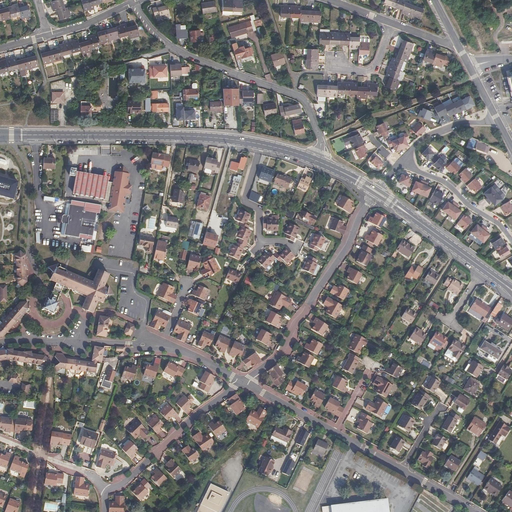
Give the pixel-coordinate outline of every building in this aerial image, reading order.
[(52,7),(53,12),(56,11),(64,10),(61,0),(59,0),(52,2),(53,7),(52,7)] [(88,9),(93,7),(92,4),(91,0),(81,0),(83,8),(88,7),(88,9)] [(232,11),(232,0),(226,0),(227,1),(222,0),(222,10),(232,11)] [(237,0),(236,0),(232,0),(232,11),(242,12),(243,1),(237,1),(237,0)] [(404,3),(405,0),(394,0),(392,7),(397,9),(398,7),(402,9),(404,3)] [(217,11),(214,1),(201,3),(202,13),(217,11)] [(414,7),(404,3),(402,9),(401,12),(406,14),(405,15),(410,17),(414,7)] [(8,8),(11,18),(21,15),(18,7),(18,4),(13,6),(13,7),(8,8)] [(166,5),(162,7),(161,6),(151,8),(154,17),(159,16),(160,18),(169,15),(166,5)] [(21,15),(22,18),(31,16),(28,6),(23,7),(23,6),(18,7),(21,15)] [(289,18),(290,6),(284,6),(284,7),(279,7),(279,17),(289,18)] [(295,7),(290,6),(289,18),(300,18),(300,11),(301,8),(295,8),(295,7)] [(423,10),(414,7),(410,17),(415,19),(415,18),(420,20),(423,10)] [(0,9),(0,15),(1,20),(11,18),(8,8),(4,10),(3,8),(0,9)] [(59,16),(60,21),(70,18),(67,9),(64,10),(56,11),(58,16),(59,16)] [(300,18),(300,21),(310,21),(310,10),(305,10),(305,11),(300,11),(300,18)] [(310,21),(320,21),(320,11),(315,11),(315,10),(310,10),(310,21)] [(253,31),(250,21),(228,28),(231,38),(253,31)] [(178,30),(186,30),(186,26),(181,26),(181,24),(175,24),(176,39),(179,39),(178,30)] [(128,29),(127,25),(122,27),(122,28),(117,29),(120,39),(130,36),(128,29)] [(130,36),(131,40),(140,37),(138,27),(133,28),(133,27),(128,29),(130,36)] [(110,42),(120,39),(117,29),(112,30),(112,29),(107,30),(110,42)] [(319,29),(319,43),(324,43),(324,45),(329,45),(330,33),(330,30),(319,29)] [(98,34),(98,37),(100,44),(110,42),(107,30),(102,32),(102,33),(98,34)] [(188,39),(187,30),(186,30),(178,30),(179,39),(188,39)] [(190,31),(191,42),(201,41),(200,31),(190,31)] [(330,33),(329,45),(334,45),(334,44),(339,44),(339,34),(330,33)] [(339,34),(339,44),(344,44),(344,46),(349,46),(350,38),(350,34),(339,34)] [(212,36),(212,38),(209,39),(211,48),(214,47),(213,44),(217,43),(215,35),(212,36)] [(93,38),(89,39),(89,42),(92,49),(101,47),(100,44),(98,37),(93,39),(93,38)] [(350,38),(349,46),(349,49),(354,49),(354,48),(359,48),(360,39),(360,38),(350,38)] [(369,39),(360,39),(359,48),(359,55),(363,55),(363,53),(369,54),(369,39)] [(412,42),(402,39),(401,44),(399,43),(398,48),(408,52),(412,42)] [(80,46),(79,42),(75,44),(74,42),(70,43),(72,55),(82,52),(80,46)] [(92,49),(89,42),(84,43),(85,44),(80,46),(82,52),(83,55),(92,53),(92,49)] [(72,55),(70,43),(65,45),(65,46),(59,47),(60,50),(62,57),(72,55)] [(238,50),(236,43),(231,44),(239,70),(240,70),(244,69),(241,61),(239,62),(239,59),(254,55),(252,47),(250,48),(249,45),(239,48),(238,50)] [(408,52),(398,48),(396,53),(397,53),(396,58),(402,60),(405,61),(408,52)] [(432,62),(436,53),(431,51),(431,49),(427,48),(423,59),(424,59),(432,62)] [(307,59),(319,59),(319,55),(317,55),(317,49),(308,49),(307,55),(307,59)] [(56,50),(51,52),(54,63),(63,61),(62,57),(60,50),(56,52),(56,50)] [(275,67),(285,63),(281,50),(270,54),(275,67)] [(54,63),(51,52),(46,53),(46,54),(41,55),(44,65),(54,63)] [(448,65),(451,56),(441,53),(441,54),(436,53),(432,62),(442,65),(443,63),(448,65)] [(39,66),(36,56),(32,57),(31,56),(26,57),(29,68),(39,66)] [(29,68),(26,57),(21,59),(22,60),(17,62),(19,68),(20,71),(21,76),(26,74),(25,70),(29,68)] [(388,66),(399,70),(402,60),(396,58),(393,57),(391,62),(390,61),(388,66)] [(17,62),(16,58),(12,59),(11,58),(6,59),(9,71),(19,68),(17,62)] [(2,62),(0,62),(0,73),(9,71),(6,59),(1,61),(2,62)] [(307,69),(316,69),(317,65),(318,65),(319,59),(307,59),(307,69)] [(196,72),(200,71),(199,65),(198,65),(190,62),(190,65),(196,67),(196,72)] [(171,76),(182,75),(181,72),(181,68),(181,64),(175,65),(175,63),(170,63),(171,76)] [(200,71),(200,77),(203,77),(203,72),(208,74),(210,70),(199,65),(200,71)] [(395,79),(399,70),(388,66),(386,71),(387,71),(386,76),(387,76),(395,79)] [(167,78),(167,67),(150,68),(150,78),(167,78)] [(145,82),(145,69),(129,69),(129,82),(145,82)] [(395,90),(398,80),(395,79),(387,76),(386,81),(387,82),(386,86),(395,90)] [(219,88),(218,80),(204,81),(204,90),(216,89),(216,88),(219,88)] [(337,93),(347,93),(348,82),(343,81),(343,83),(338,83),(338,86),(337,93)] [(358,87),(358,84),(353,83),(353,82),(348,82),(347,93),(357,94),(358,87)] [(367,94),(377,94),(378,84),(372,84),(372,83),(368,83),(367,86),(367,94)] [(317,95),(327,95),(327,84),(322,84),(322,85),(317,85),(317,95)] [(327,84),(327,95),(337,96),(337,93),(338,86),(332,85),(332,84),(327,84)] [(357,97),(367,98),(367,94),(367,86),(363,86),(363,87),(358,87),(357,94),(357,97)] [(239,104),(238,91),(238,88),(223,89),(224,105),(239,104)] [(188,97),(192,97),(192,89),(182,90),(183,100),(188,99),(188,97)] [(238,91),(239,104),(243,104),(243,100),(253,100),(252,89),(242,89),(242,91),(238,91)] [(65,93),(55,93),(55,104),(65,104),(65,93)] [(435,107),(439,116),(446,113),(448,117),(456,113),(456,114),(474,106),(469,96),(453,104),(452,102),(444,106),(442,103),(435,107)] [(103,107),(100,104),(92,103),(91,102),(80,102),(80,115),(85,116),(85,117),(91,117),(91,114),(103,114),(103,107)] [(127,102),(127,113),(140,113),(140,102),(127,102)] [(221,102),(210,103),(211,112),(221,111),(221,102)] [(150,104),(150,112),(168,111),(168,103),(150,104)] [(277,115),(275,104),(263,106),(265,117),(277,115)] [(286,115),(302,112),(301,108),(297,109),(296,105),(285,108),(284,105),(279,107),(281,117),(286,115)] [(184,109),(184,107),(172,108),(173,119),(195,117),(194,109),(184,109)] [(420,107),(417,116),(428,120),(431,111),(420,107)] [(305,134),(302,119),(292,122),(296,136),(305,134)] [(419,121),(411,128),(418,135),(421,132),(422,133),(426,128),(419,121)] [(381,133),(383,136),(389,133),(387,130),(384,122),(375,126),(379,134),(381,133)] [(398,138),(402,148),(409,146),(406,140),(410,139),(407,132),(404,134),(404,136),(398,138)] [(361,138),(359,133),(348,138),(348,137),(343,139),(346,146),(351,144),(352,147),(364,141),(362,138),(361,138)] [(393,145),(396,151),(402,148),(398,138),(392,141),(391,139),(388,141),(390,147),(393,145)] [(367,150),(365,145),(355,149),(359,159),(367,155),(366,151),(367,150)] [(429,158),(432,161),(437,156),(427,147),(421,154),(428,160),(429,158)] [(152,154),(150,165),(152,165),(162,167),(168,168),(170,157),(161,156),(161,155),(156,154),(156,155),(152,154)] [(375,157),(373,154),(368,159),(379,168),(384,163),(376,156),(375,157)] [(437,156),(432,161),(434,163),(433,165),(439,171),(448,161),(442,155),(439,158),(437,156)] [(218,173),(220,164),(217,163),(218,161),(206,158),(204,168),(212,170),(215,171),(215,172),(218,173)] [(246,159),(240,158),(237,168),(243,170),(246,159)] [(454,161),(461,167),(464,164),(457,158),(456,158),(454,161)] [(56,160),(44,159),(44,169),(48,169),(48,171),(53,171),(53,169),(55,169),(56,160)] [(455,174),(461,167),(454,161),(453,160),(446,168),(451,173),(452,171),(455,174)] [(199,164),(189,162),(187,172),(197,174),(199,164)] [(271,183),(275,172),(262,167),(258,178),(271,183)] [(109,203),(108,211),(122,213),(126,193),(130,194),(131,186),(127,185),(129,175),(127,174),(127,172),(124,168),(122,168),(115,172),(113,183),(107,182),(107,179),(77,174),(74,194),(103,200),(103,202),(109,203)] [(472,176),(465,168),(459,174),(461,177),(460,178),(465,183),(472,176)] [(196,179),(197,175),(189,174),(187,183),(192,184),(193,178),(196,179)] [(398,182),(410,187),(412,181),(409,180),(410,177),(402,174),(398,182)] [(233,181),(233,182),(239,184),(242,176),(238,175),(237,177),(234,176),(232,181),(233,181)] [(282,177),(277,175),(274,184),(283,188),(283,189),(287,190),(291,179),(283,175),(282,177)] [(0,176),(0,196),(12,199),(17,181),(0,176)] [(300,180),(297,188),(305,191),(310,180),(305,177),(303,181),(300,180)] [(482,186),(475,178),(467,185),(471,190),(472,189),(475,192),(482,186)] [(411,191),(419,194),(425,182),(421,180),(420,183),(415,181),(411,191)] [(236,194),(239,184),(233,182),(230,192),(234,194),(236,194)] [(425,182),(419,194),(427,197),(431,188),(427,186),(428,183),(425,182)] [(497,192),(503,198),(505,196),(494,183),(492,186),(497,192)] [(487,201),(497,192),(492,186),(484,193),(487,196),(485,198),(487,201)] [(436,188),(429,200),(437,205),(443,194),(440,192),(440,191),(436,188)] [(173,202),(183,204),(185,193),(181,193),(181,190),(174,189),(173,196),(174,196),(173,202)] [(251,191),(248,200),(257,204),(260,195),(251,191)] [(503,198),(497,192),(487,201),(489,204),(492,202),(495,205),(503,198)] [(211,198),(200,195),(197,207),(207,210),(211,198)] [(343,198),(337,208),(349,215),(352,211),(349,209),(352,204),(343,198)] [(511,204),(509,200),(500,206),(504,211),(505,211),(507,214),(511,211),(511,204)] [(65,225),(64,235),(90,241),(95,213),(98,214),(99,206),(71,201),(70,205),(69,205),(67,216),(62,215),(57,218),(60,224),(65,225)] [(442,210),(449,215),(456,204),(453,202),(452,204),(448,201),(442,210)] [(456,204),(449,215),(456,219),(461,211),(458,208),(459,206),(456,204)] [(316,218),(302,211),(300,215),(309,220),(307,223),(311,225),(311,224),(313,224),(316,218)] [(253,217),(243,212),(238,221),(243,225),(242,228),(243,229),(238,238),(241,241),(238,245),(237,244),(236,247),(233,246),(227,256),(236,261),(244,248),(245,249),(248,245),(246,244),(252,234),(249,232),(251,229),(247,227),(253,217)] [(367,221),(380,228),(385,218),(376,213),(373,218),(370,217),(367,221)] [(464,214),(457,224),(464,229),(472,220),(469,217),(468,218),(464,214)] [(178,219),(167,217),(166,226),(168,227),(175,228),(177,228),(178,219)] [(343,235),(345,230),(341,228),(343,223),(333,219),(329,229),(343,235)] [(203,224),(196,222),(195,222),(191,237),(198,239),(200,232),(203,224)] [(278,222),(263,222),(263,230),(266,230),(267,232),(278,233),(278,222)] [(299,229),(289,224),(284,234),(287,235),(285,239),(293,242),(299,229)] [(470,232),(477,237),(485,227),(482,224),(480,227),(477,224),(470,232)] [(485,227),(477,237),(484,242),(490,234),(486,231),(488,229),(485,227)] [(366,234),(363,239),(376,246),(381,235),(372,230),(369,235),(366,234)] [(218,236),(206,233),(204,240),(217,243),(218,236)] [(155,237),(141,234),(140,245),(144,245),(144,246),(147,247),(147,250),(152,252),(155,237)] [(325,239),(316,234),(309,248),(316,251),(318,248),(320,249),(325,239)] [(501,245),(505,243),(501,237),(497,239),(495,236),(490,240),(495,249),(496,248),(501,245)] [(215,248),(216,243),(204,240),(203,245),(215,248)] [(415,248),(402,240),(396,250),(408,258),(415,248)] [(158,241),(153,261),(158,262),(159,259),(164,260),(166,253),(165,253),(167,243),(158,241)] [(364,244),(359,253),(360,254),(356,261),(366,266),(371,256),(369,254),(372,249),(364,244)] [(92,246),(81,245),(80,251),(91,253),(92,246)] [(495,249),(501,258),(510,252),(507,246),(503,248),(501,245),(496,248),(495,249)] [(258,264),(264,269),(267,263),(271,265),(276,260),(280,264),(283,261),(287,265),(295,257),(287,249),(279,258),(276,255),(274,258),(270,255),(268,257),(266,256),(258,264)] [(17,264),(26,263),(27,262),(27,261),(26,260),(26,259),(27,258),(26,256),(26,255),(24,255),(23,254),(22,253),(21,252),(20,252),(18,254),(18,255),(16,256),(17,264)] [(200,267),(203,257),(196,255),(191,268),(193,269),(194,266),(200,267)] [(204,278),(220,270),(214,257),(204,262),(207,269),(201,272),(204,278)] [(317,260),(310,257),(303,270),(312,275),(318,265),(315,263),(317,260)] [(17,274),(27,273),(27,268),(26,263),(17,264),(17,274)] [(57,263),(56,263),(56,269),(55,281),(58,282),(56,287),(63,291),(65,285),(89,296),(85,303),(85,307),(87,307),(89,307),(91,308),(92,310),(95,308),(99,300),(104,303),(107,296),(114,295),(111,287),(109,290),(105,288),(108,280),(109,274),(107,275),(106,275),(104,274),(102,271),(98,275),(94,283),(68,271),(68,270),(63,268),(62,267),(59,268),(58,265),(58,263),(57,263)] [(362,274),(349,267),(347,272),(350,274),(347,279),(356,284),(362,274)] [(415,270),(411,267),(405,277),(409,279),(412,276),(416,279),(422,270),(417,267),(415,270)] [(242,277),(229,270),(225,279),(238,285),(242,277)] [(424,279),(433,285),(439,275),(435,273),(434,274),(429,271),(424,279)] [(18,282),(23,286),(28,281),(27,273),(17,274),(18,282)] [(447,287),(447,289),(456,295),(462,286),(458,283),(458,284),(455,283),(456,282),(452,280),(452,281),(447,278),(443,284),(447,287)] [(157,296),(173,303),(176,297),(168,293),(171,286),(163,282),(157,296)] [(330,293),(343,300),(350,288),(340,283),(337,287),(333,285),(330,293)] [(193,295),(205,301),(211,291),(201,285),(198,291),(195,290),(193,295)] [(268,304),(278,309),(282,302),(288,305),(291,299),(276,291),(268,304)] [(324,303),(330,307),(326,313),(336,319),(343,306),(327,297),(324,303)] [(45,307),(58,312),(60,309),(59,307),(58,305),(59,303),(49,298),(48,300),(47,300),(46,301),(47,303),(45,307)] [(188,310),(198,315),(203,305),(191,298),(188,303),(191,304),(188,310)] [(490,309),(476,299),(470,308),(484,318),(490,309)] [(21,301),(15,308),(23,315),(25,312),(26,311),(27,312),(28,312),(29,313),(30,312),(30,311),(28,307),(28,302),(24,303),(24,301),(21,301)] [(502,305),(498,303),(489,316),(491,317),(493,313),(496,314),(502,305)] [(15,308),(9,315),(16,322),(19,318),(21,318),(23,315),(15,308)] [(158,322),(163,325),(166,314),(156,309),(149,326),(155,329),(158,322)] [(416,315),(407,309),(401,318),(411,324),(416,315)] [(280,316),(271,311),(265,321),(278,328),(281,323),(278,321),(280,316)] [(508,330),(511,323),(511,320),(504,314),(498,323),(508,330)] [(9,315),(3,323),(10,329),(16,322),(9,315)] [(101,316),(99,325),(108,327),(110,317),(101,316)] [(316,317),(313,322),(316,324),(312,329),(321,335),(328,326),(316,317)] [(179,319),(175,329),(181,332),(179,338),(185,341),(192,325),(179,319)] [(133,331),(134,329),(136,325),(129,322),(127,327),(133,331)] [(0,333),(6,333),(8,333),(8,331),(10,329),(3,323),(0,325),(0,333)] [(108,327),(99,325),(97,335),(107,336),(108,327)] [(131,337),(133,331),(127,327),(125,330),(124,333),(131,337)] [(420,331),(415,328),(409,338),(419,345),(425,336),(419,332),(420,331)] [(271,334),(261,329),(256,338),(268,345),(271,340),(268,339),(271,334)] [(211,346),(215,336),(205,331),(198,345),(203,347),(205,343),(211,346)] [(440,349),(442,347),(446,340),(447,338),(436,331),(429,342),(440,349)] [(366,340),(355,334),(347,348),(357,353),(362,345),(363,345),(366,340)] [(224,353),(230,340),(219,335),(215,345),(221,348),(220,351),(224,353)] [(304,347),(317,354),(322,344),(313,339),(310,344),(307,343),(304,347)] [(462,343),(455,339),(446,353),(457,359),(459,356),(459,357),(465,348),(460,345),(462,343)] [(241,356),(246,346),(235,341),(229,354),(234,356),(235,353),(241,356)] [(497,359),(502,352),(485,341),(480,348),(489,354),(497,359)] [(105,347),(95,346),(93,356),(102,357),(103,357),(105,347)] [(8,349),(7,359),(17,360),(18,351),(13,350),(13,348),(8,349)] [(0,350),(0,359),(7,359),(8,349),(6,349),(1,350),(0,350)] [(25,352),(18,351),(17,360),(26,362),(28,351),(25,351),(25,352)] [(32,351),(28,351),(26,362),(36,364),(37,354),(32,353),(32,351)] [(253,368),(253,367),(262,361),(255,352),(242,361),(245,365),(249,363),(253,368)] [(54,369),(55,371),(58,371),(62,368),(67,368),(68,357),(66,358),(63,353),(62,354),(57,353),(56,355),(55,356),(60,362),(54,367),(54,369)] [(304,353),(301,358),(298,357),(295,361),(308,368),(313,358),(304,353)] [(359,358),(348,353),(347,356),(348,357),(341,369),(351,374),(354,369),(353,369),(359,358)] [(46,355),(37,354),(36,364),(44,365),(49,361),(46,355)] [(497,359),(489,354),(486,358),(495,363),(497,359)] [(72,373),(76,374),(78,358),(69,356),(68,357),(67,368),(70,369),(72,373)] [(83,371),(86,371),(88,359),(78,358),(76,374),(80,375),(83,371)] [(88,359),(86,371),(96,372),(96,369),(99,369),(101,363),(97,363),(97,360),(88,359)] [(471,360),(464,370),(476,377),(483,367),(471,360)] [(181,377),(186,369),(177,364),(176,365),(169,361),(164,371),(175,377),(176,374),(181,377)] [(155,378),(160,364),(155,363),(153,366),(148,365),(144,375),(155,378)] [(385,372),(398,379),(403,369),(393,364),(390,369),(387,367),(385,372)] [(503,364),(497,374),(506,380),(511,372),(508,369),(509,367),(503,364)] [(133,380),(138,366),(133,365),(132,368),(126,366),(122,377),(133,380)] [(283,374),(276,365),(268,371),(272,377),(270,378),(276,387),(284,381),(280,376),(283,374)] [(113,382),(116,373),(110,370),(108,376),(107,380),(113,382)] [(216,376),(206,371),(201,381),(203,382),(200,388),(209,392),(213,384),(212,383),(216,376)] [(107,380),(108,376),(105,376),(102,387),(111,389),(113,382),(107,380)] [(332,386),(345,393),(347,388),(344,386),(347,381),(338,376),(332,386)] [(377,392),(386,397),(393,385),(377,376),(374,382),(380,386),(377,392)] [(425,388),(434,393),(440,382),(431,377),(425,388)] [(463,389),(472,394),(479,384),(470,379),(463,389)] [(295,384),(290,381),(285,389),(294,394),(295,393),(301,397),(306,387),(297,382),(295,384)] [(314,406),(318,408),(325,396),(315,390),(310,399),(315,402),(314,406)] [(431,396),(421,390),(412,404),(420,409),(424,403),(426,403),(428,399),(429,399),(431,396)] [(243,402),(237,393),(229,399),(233,404),(231,405),(237,415),(246,409),(242,403),(243,402)] [(463,410),(469,400),(459,393),(453,402),(458,405),(458,406),(463,410)] [(177,403),(187,414),(191,410),(188,407),(193,403),(185,395),(177,403)] [(339,417),(344,409),(338,407),(340,403),(329,398),(324,408),(331,411),(330,413),(339,417)] [(375,406),(369,403),(365,409),(381,418),(388,405),(379,399),(375,406)] [(160,412),(167,420),(172,415),(175,418),(179,414),(169,404),(160,412)] [(252,410),(247,420),(259,427),(268,411),(262,408),(259,414),(252,410)] [(456,420),(458,416),(451,412),(449,415),(448,415),(441,427),(449,432),(457,420),(456,420)] [(370,422),(372,418),(363,413),(360,417),(357,421),(360,423),(357,429),(367,434),(372,424),(370,422)] [(148,424),(158,434),(162,430),(160,428),(164,423),(157,415),(148,424)] [(408,431),(415,420),(406,415),(400,426),(408,431)] [(13,418),(1,417),(0,423),(0,427),(5,428),(5,431),(11,432),(13,418)] [(478,436),(486,424),(474,417),(467,428),(478,436)] [(28,419),(16,418),(14,432),(20,432),(20,429),(27,429),(28,419)] [(138,420),(127,430),(135,438),(140,432),(145,437),(150,433),(138,420)] [(221,421),(215,424),(213,421),(209,424),(217,437),(227,430),(221,421)] [(505,437),(510,429),(500,422),(489,439),(495,443),(502,434),(505,437)] [(284,428),(276,424),(272,433),(288,440),(294,429),(285,425),(284,428)] [(98,434),(85,430),(80,442),(94,447),(98,434)] [(302,446),(309,433),(302,430),(296,443),(302,446)] [(73,434),(52,431),(50,446),(55,446),(56,443),(70,444),(73,434)] [(204,451),(216,443),(209,434),(203,438),(199,432),(194,436),(204,451)] [(288,440),(272,433),(270,437),(286,444),(288,440)] [(445,440),(446,438),(437,433),(431,443),(440,448),(442,445),(445,440)] [(399,452),(406,441),(397,436),(391,447),(399,452)] [(328,444),(318,439),(313,449),(323,454),(328,444)] [(131,440),(122,449),(132,459),(136,455),(134,453),(138,448),(131,440)] [(191,462),(201,456),(194,447),(190,450),(187,446),(183,449),(191,462)] [(117,453),(103,449),(97,466),(104,468),(106,461),(113,464),(117,453)] [(430,456),(432,453),(425,449),(423,452),(421,451),(416,459),(422,462),(421,464),(426,467),(433,458),(430,456)] [(6,452),(5,455),(0,453),(0,465),(6,467),(11,454),(6,452)] [(485,463),(489,457),(481,452),(477,458),(485,463)] [(20,457),(15,455),(10,468),(20,473),(20,476),(25,477),(29,465),(19,461),(20,457)] [(453,470),(459,461),(450,455),(444,463),(453,470)] [(271,473),(273,469),(272,468),(275,461),(266,457),(259,472),(269,476),(270,473),(271,473)] [(167,470),(174,478),(182,470),(172,459),(168,462),(171,466),(167,470)] [(288,475),(295,462),(288,459),(282,472),(288,475)] [(159,486),(167,478),(157,468),(154,471),(156,474),(152,478),(159,486)] [(477,486),(483,477),(472,469),(466,479),(477,486)] [(54,474),(46,473),(45,484),(56,485),(57,483),(63,483),(64,474),(54,473),(54,474)] [(112,479),(114,483),(126,477),(124,473),(112,479)] [(82,484),(83,477),(77,476),(74,494),(89,496),(90,485),(82,484)] [(147,490),(151,485),(145,479),(138,485),(138,486),(133,492),(141,500),(149,492),(147,490)] [(484,488),(489,492),(496,482),(490,479),(484,488)] [(496,482),(489,492),(496,496),(502,486),(496,482)] [(197,511),(220,511),(229,494),(210,485),(197,511)] [(511,506),(511,493),(509,491),(501,501),(505,504),(506,502),(511,506)] [(110,502),(109,511),(123,511),(125,496),(118,496),(117,503),(110,502)] [(10,498),(5,511),(6,511),(10,511),(11,510),(16,511),(17,511),(21,502),(10,498)] [(389,511),(388,498),(322,507),(322,511),(389,511)] [(57,511),(58,504),(44,503),(44,511),(57,511)]
